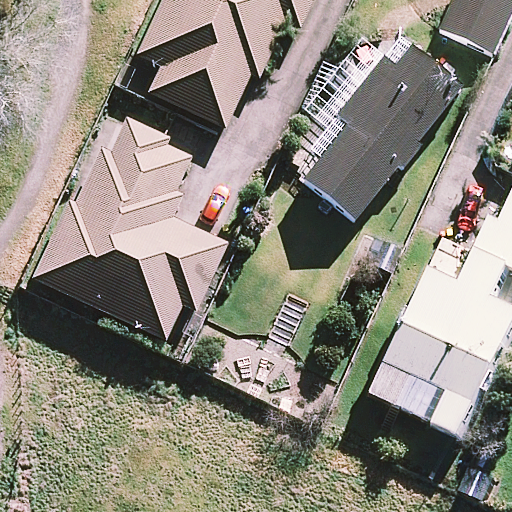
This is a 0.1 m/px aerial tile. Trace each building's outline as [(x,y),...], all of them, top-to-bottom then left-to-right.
[(159,0),(131,58),(161,72),(150,96),(224,132),(251,77),(259,80),(286,24),(298,30),(312,0),(159,0)] [(511,13),(511,0),(454,0),(440,34),(493,57),(511,13)] [(394,71),(384,63),(336,123),(342,128),(300,180),(354,224),(453,100),(460,90),(411,51),(394,71)] [(167,221),(194,161),(166,148),(169,142),(126,123),(110,158),(103,155),(77,211),(69,207),(34,283),(166,343),(182,308),(199,316),(229,250),(167,221)] [(511,338),(511,193),(499,221),(490,217),(471,257),(441,243),(368,397),(463,442),(511,338)]
